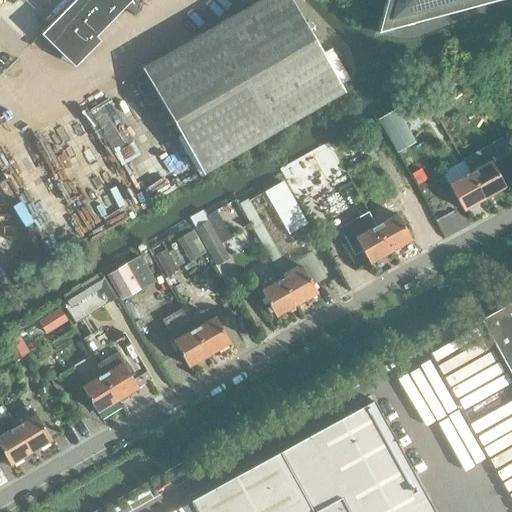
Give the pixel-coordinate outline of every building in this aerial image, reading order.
[(100,42),(96,38),(124,8),(130,3),(132,0),(74,0),(61,14),(40,36),(74,68),(100,42)] [(203,174),(343,92),(289,0),(260,0),(142,69),(203,174)] [(500,0),(385,0),(377,33),(500,0)] [(130,3),(124,8),(134,18),(139,12),(130,3)] [(343,81),(351,77),(334,48),(326,52),(343,81)] [(456,73),(423,93),(432,108),(452,97),(447,89),(461,81),(457,73),(456,73)] [(424,96),(415,101),(427,121),(435,116),(424,96)] [(118,163),(138,153),(111,97),(91,107),(118,163)] [(378,120),(397,153),(416,142),(397,109),(378,120)] [(330,146),(312,156),(328,184),(346,174),(330,146)] [(490,162),(470,173),(484,199),(505,188),(490,162)] [(300,163),(282,173),(297,201),(315,191),(300,163)] [(421,169),(412,174),(418,185),(427,180),(421,169)] [(464,211),(484,199),(470,173),(449,185),(464,211)] [(267,193),(291,235),(308,225),(284,183),(267,193)] [(216,212),(206,217),(221,245),(231,240),(216,212)] [(369,213),(340,230),(354,256),(363,251),(370,263),(391,252),(376,226),(369,213)] [(397,214),(376,226),(391,252),(412,240),(397,214)] [(208,223),(196,230),(216,266),(229,259),(221,245),(208,223)] [(166,252),(155,257),(167,279),(178,273),(166,252)] [(108,276),(121,300),(153,282),(139,258),(108,276)] [(302,268),(282,279),(296,305),(317,294),(302,268)] [(116,298),(100,273),(59,298),(75,323),(116,298)] [(296,305),(282,279),(261,291),(276,317),(296,305)] [(511,302),(480,320),(511,377),(511,302)] [(60,309),(38,322),(46,335),(67,322),(60,309)] [(209,356),(194,329),(193,330),(181,309),(161,320),(188,367),(209,356)] [(215,318),(194,329),(209,356),(230,344),(215,318)] [(17,333),(3,341),(13,360),(28,352),(17,333)] [(96,350),(89,354),(90,356),(102,375),(117,401),(124,397),(138,389),(138,388),(151,380),(124,334),(96,350)] [(90,356),(80,362),(92,381),(81,387),(97,413),(117,401),(102,375),(90,356)] [(61,376),(50,381),(57,393),(67,388),(61,376)] [(40,385),(37,390),(39,395),(41,398),(48,397),(50,392),(50,387),(47,384),(43,383),(40,385)] [(434,511),(374,401),(190,502),(195,511),(434,511)] [(36,415),(15,427),(31,453),(51,440),(36,415)] [(0,447),(10,465),(31,453),(15,427),(9,416),(0,421),(0,447)]
